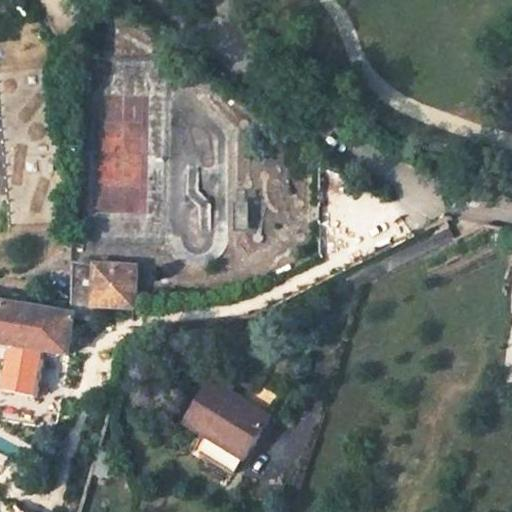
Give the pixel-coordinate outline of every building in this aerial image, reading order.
[(96,306),(138,306),(139,266),(98,265),(96,306)] [(78,315),(0,302),(0,341),(72,354),(78,315)] [(214,382),(189,422),(212,437),(246,458),(271,417),(252,405),(249,411),(238,405),(242,398),(214,382)] [(238,405),(249,411),(252,405),(242,398),(238,405)] [(203,452),(236,474),(246,458),(212,437),(203,452)]
